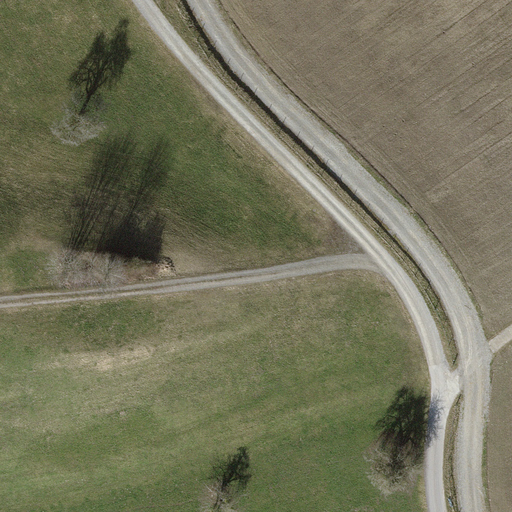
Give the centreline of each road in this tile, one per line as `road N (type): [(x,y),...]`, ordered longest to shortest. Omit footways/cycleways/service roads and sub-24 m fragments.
road 1 (track): [(448,392),(414,301),(139,0)]
road 2 (track): [(0,306),(383,265)]
road 3 (track): [(437,511),(435,440),(448,392),(511,334)]
